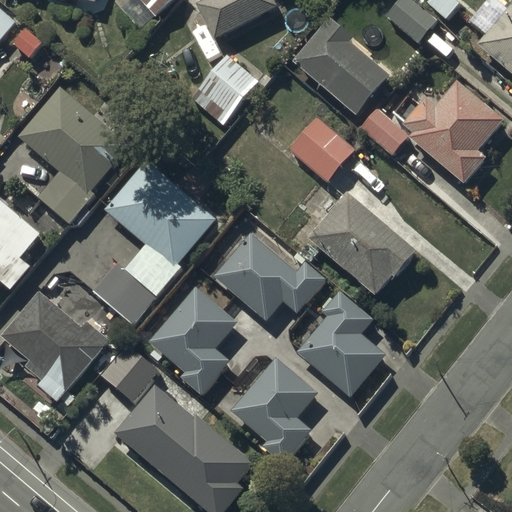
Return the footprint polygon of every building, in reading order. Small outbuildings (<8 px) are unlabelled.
[(177,0),(133,0),(123,9),(142,31),(177,0)] [(280,8),(275,0),(210,0),(199,6),(217,41),(280,8)] [(439,21),(413,0),(402,0),(388,18),(420,44),(439,21)] [(461,5),(455,0),(434,0),(431,4),(448,20),(461,5)] [(511,7),(511,8),(501,0),(490,0),(472,21),(488,35),(479,46),(511,73),(511,7)] [(0,45),(19,24),(0,7),(0,45)] [(392,70),(333,20),(295,63),(358,118),(393,78),(388,73),(392,70)] [(261,83),(228,56),(192,100),(225,127),(261,83)] [(434,98),(417,82),(393,113),(408,124),(406,126),(416,133),(412,139),(468,184),(487,160),(479,153),(505,120),(460,84),(440,108),(432,101),(434,98)] [(130,151),(63,91),(21,138),(61,174),(40,198),(72,226),(73,225),(77,229),(91,213),(87,209),(98,197),(93,192),(130,151)] [(410,137),(379,111),(361,131),(392,158),(410,137)] [(356,152),(319,119),(291,150),(329,183),(356,152)] [(149,164),(109,211),(151,246),(127,275),(120,269),(99,294),(137,326),(186,269),(182,265),(218,222),(149,164)] [(419,252),(349,195),(311,240),(378,297),(395,278),(396,279),(419,252)] [(43,236),(0,198),(0,287),(4,284),(13,292),(33,268),(23,260),(43,236)] [(298,274),(253,235),(216,278),(267,323),(285,302),(300,315),(328,282),(307,264),(298,274)] [(218,350),(238,326),(197,292),(151,345),(187,375),(183,380),(203,397),(232,363),(218,350)] [(84,329),(41,293),(3,339),(32,363),(27,369),(45,383),(40,388),(59,404),(111,342),(89,323),(84,329)] [(323,308),(327,311),(324,315),(328,318),(298,356),(353,399),(387,357),(361,336),(374,319),(341,293),(334,302),(330,298),(323,308)] [(128,346),(101,379),(134,405),(160,372),(128,346)] [(320,394),(278,358),(232,410),(268,441),(262,448),(284,467),(316,430),(300,417),(320,394)] [(241,486),(257,465),(157,386),(117,438),(210,511),(230,511),(247,491),(241,486)]
